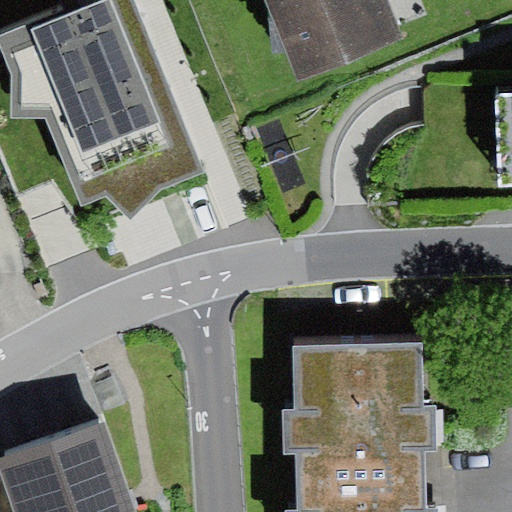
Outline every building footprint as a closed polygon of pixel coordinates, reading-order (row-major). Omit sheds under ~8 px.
[(146,0),(91,0),(0,37),(0,59),(6,74),(5,124),(40,125),(76,220),(110,208),(129,229),(168,194),(218,174),(146,0)] [(264,0),(306,93),(407,48),(385,0),(264,0)] [(511,100),(503,101),(504,190),(511,190),(511,100)] [(422,353),(294,355),(295,412),(282,412),(283,462),(297,462),(298,511),(425,511),(424,459),(437,459),(436,417),(423,417),(422,353)] [(103,434),(0,468),(14,511),(129,511),(127,505),(103,434)]
